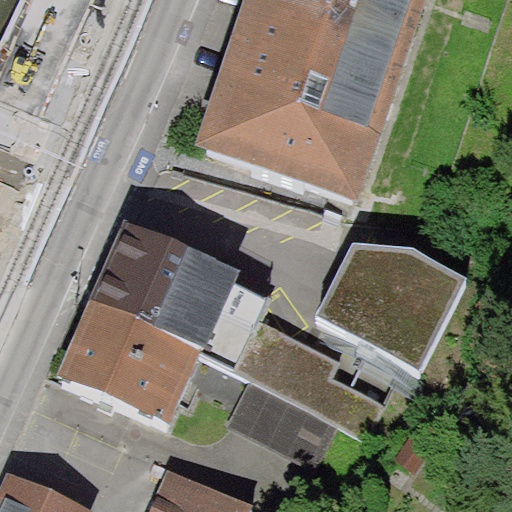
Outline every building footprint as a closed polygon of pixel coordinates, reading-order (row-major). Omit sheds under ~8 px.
[(255,0),(204,160),(281,189),(370,222),(439,0),(255,0)] [(125,234),(91,312),(201,361),(239,287),(125,234)] [(414,260),(352,255),(316,328),(420,380),(467,287),(414,260)] [(273,303),(239,287),(201,361),(249,385),(225,430),(315,476),(339,430),(367,444),(385,409),(333,383),(341,366),(261,327),(273,303)] [(91,312),(57,389),(168,434),(201,361),(91,312)] [(248,511),(172,477),(155,511),(248,511)] [(73,511),(11,482),(0,506),(0,511),(73,511)]
